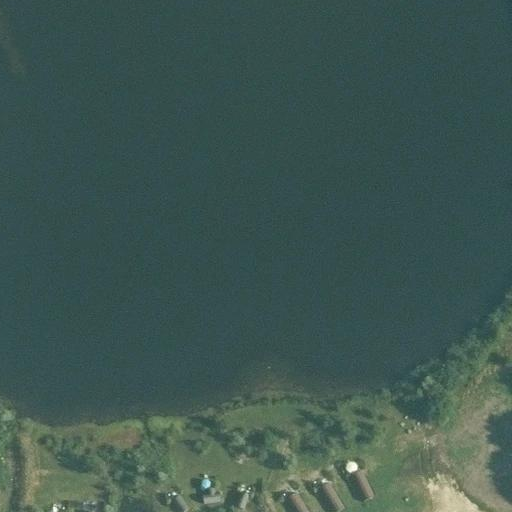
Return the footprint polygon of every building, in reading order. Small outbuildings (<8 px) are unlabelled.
[(351,477),(363,503),(374,497),(361,472),(351,477)] [(319,491),(331,511),(339,511),(344,509),(330,485),(319,491)] [(209,499),(203,500),(204,506),(221,503),(220,497),(216,498),(214,490),(208,491),(209,499)] [(250,497),(241,493),(235,508),(244,511),(250,497)] [(286,501),(293,511),(307,511),(297,495),(286,501)] [(179,498),(173,503),(179,511),(187,511),(189,511),(179,498)]
